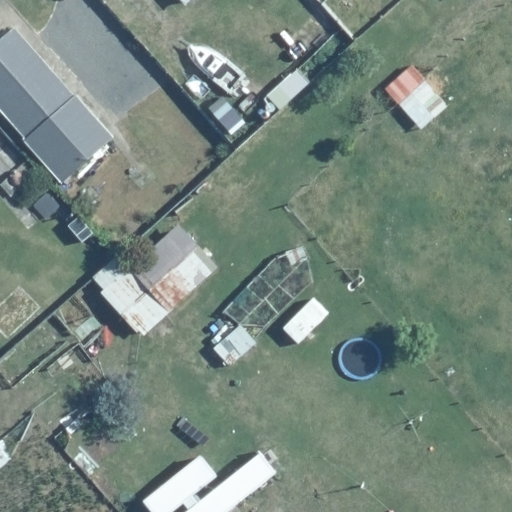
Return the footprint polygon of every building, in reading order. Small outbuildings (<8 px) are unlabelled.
[(315,5),(277,42),(302,67),(340,30),(315,5)] [(16,23),(0,36),(0,110),(56,180),(109,138),(16,23)] [(415,59),(384,86),(419,125),(450,98),(415,59)] [(159,210),(93,272),(87,277),(140,333),(212,266),(159,210)] [(236,310),(204,335),(224,361),(256,336),(236,310)] [(0,444),(0,462),(9,454),(0,444)]
